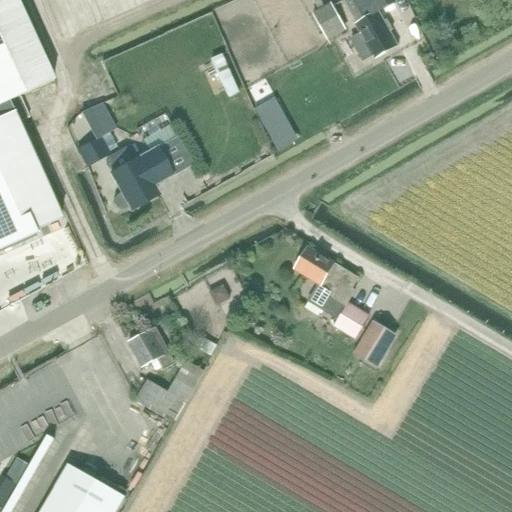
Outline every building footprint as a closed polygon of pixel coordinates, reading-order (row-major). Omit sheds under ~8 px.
[(0,0),(0,250),(63,222),(18,121),(29,117),(19,96),(54,80),(17,0),(0,0)] [(384,21),(380,13),(395,5),(391,0),(345,0),(358,23),(354,25),(359,35),(350,40),(363,64),(373,59),(373,60),(399,47),(391,32),(394,30),(388,19),(384,21)] [(313,14),(328,42),(347,31),(332,3),(313,14)] [(223,55),(211,60),(228,98),(240,93),(223,55)] [(275,98),(255,109),(267,129),(286,118),(275,98)] [(171,176),(157,149),(177,138),(170,125),(143,140),(149,152),(132,161),(125,148),(105,160),(112,172),(110,173),(121,192),(118,194),(114,199),(114,204),(116,208),(121,211),(127,209),(129,207),(130,209),(157,194),(152,187),(171,176)] [(101,136),(77,150),(87,167),(111,154),(110,152),(117,147),(109,132),(101,136)] [(353,290),(359,281),(309,248),(295,270),(319,285),(308,302),(339,322),(335,329),(358,342),(371,319),(348,306),(356,292),(353,290)] [(398,336),(385,329),(373,321),(353,355),(378,370),(398,336)] [(176,365),(156,328),(129,343),(143,369),(158,361),(164,371),(176,365)] [(186,361),(168,393),(149,382),(137,403),(173,424),(184,404),(186,404),(205,373),(186,361)] [(46,416),(50,426),(62,421),(64,425),(93,413),(87,398),(46,416)] [(63,434),(22,511),(34,511),(73,439),(63,434)] [(68,465),(41,511),(118,511),(126,499),(68,465)] [(0,511),(14,511),(17,509),(3,500),(0,505),(0,511)]
